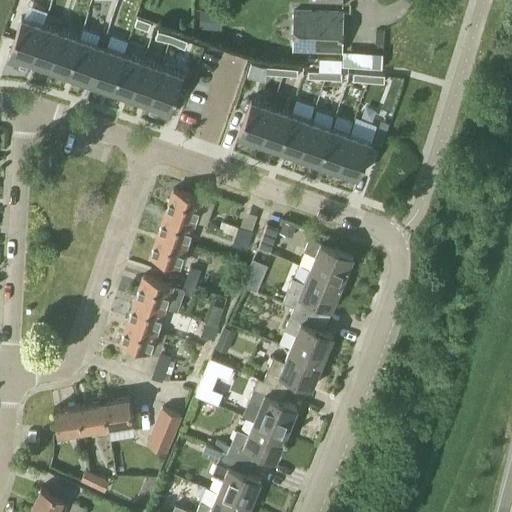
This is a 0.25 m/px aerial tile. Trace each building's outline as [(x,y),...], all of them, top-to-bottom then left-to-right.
[(221,12),(200,10),(198,28),(220,30),(221,12)] [(292,52),(340,53),(341,13),(293,12),(292,52)] [(21,18),(7,58),(28,65),(43,25),(21,18)] [(136,19),(134,27),(147,31),(150,24),(136,19)] [(43,25),(28,65),(29,66),(31,61),(48,67),(61,32),(43,25)] [(61,32),(48,67),(66,73),(79,38),(61,32)] [(158,32),(155,39),(168,44),(171,37),(158,32)] [(171,37),(168,44),(184,51),(187,43),(171,37)] [(79,38),(66,73),(85,80),(98,45),(79,38)] [(105,47),(92,83),(111,89),(124,54),(105,47)] [(124,54),(111,89),(130,96),(142,60),(124,54)] [(142,60),(130,96),(147,102),(145,106),(146,107),(160,67),(142,60)] [(319,66),(318,73),(324,73),(341,73),(341,60),(319,60),(319,66)] [(160,67),(146,107),(167,114),(182,74),(160,67)] [(266,68),(265,76),(282,77),(283,69),(266,68)] [(283,69),(282,77),(296,79),(297,71),(283,69)] [(353,72),(353,80),(367,81),(368,73),(353,72)] [(308,73),(308,81),(324,82),(325,74),(308,73)] [(368,73),(367,81),(384,82),(384,74),(368,73)] [(325,74),(324,82),(341,82),(341,74),(325,74)] [(250,99),(238,134),(259,142),(272,106),(250,99)] [(272,106),(259,142),(277,148),(290,112),(272,106)] [(290,112),(277,148),(298,155),(310,120),(290,112)] [(310,120),(298,155),(318,162),(331,127),(310,120)] [(381,148),(389,125),(382,123),(374,145),(381,148)] [(331,127),(318,162),(336,169),(349,133),(331,127)] [(349,133),(336,169),(358,176),(370,141),(349,133)] [(166,212),(194,222),(202,200),(173,190),(166,212)] [(157,236),(186,246),(194,222),(166,212),(157,236)] [(282,222),(278,233),(291,237),(295,227),(282,222)] [(258,248),(268,252),(276,228),(266,224),(258,248)] [(235,237),(247,241),(250,233),(238,228),(235,237)] [(186,246),(157,236),(150,256),(178,267),(186,246)] [(245,249),(247,241),(235,237),(232,245),(245,249)] [(308,270),(340,283),(352,256),(308,238),(302,251),(314,255),(308,270)] [(185,279),(195,283),(200,270),(189,267),(185,279)] [(281,303),(292,307),(304,312),(309,301),(329,309),(340,283),(308,270),(302,284),(291,279),(281,303)] [(135,298),(164,308),(171,286),(143,276),(135,298)] [(191,295),(195,283),(185,279),(181,289),(180,292),(183,292),(191,295)] [(135,298),(127,322),(155,332),(164,308),(135,298)] [(288,349),(321,362),(333,335),(312,327),(316,317),(304,312),(292,307),(282,331),(293,336),(288,349)] [(189,330),(190,319),(175,316),(173,328),(189,330)] [(155,332),(127,322),(120,343),(148,353),(155,332)] [(213,338),(218,327),(204,322),(200,334),(213,338)] [(217,341),(214,349),(224,353),(228,345),(217,341)] [(261,381),(280,388),(286,391),(290,380),(311,388),(321,362),(288,349),(282,363),(270,358),(261,381)] [(162,380),(170,357),(170,356),(160,352),(150,378),(161,382),(162,380)] [(170,357),(162,380),(167,382),(175,359),(170,357)] [(251,421),(285,435),(296,407),(275,399),(280,388),(261,381),(256,379),(246,403),(257,407),(251,421)] [(199,385),(195,395),(217,404),(222,394),(211,389),(199,384),(199,385)] [(104,401),(108,426),(132,422),(128,397),(104,401)] [(77,406),(81,431),(108,426),(104,401),(77,406)] [(81,431),(77,406),(54,409),(58,435),(81,431)] [(148,443),(166,451),(180,415),(162,408),(148,443)] [(285,435),(251,421),(245,435),(235,431),(229,445),(217,440),(213,448),(220,451),(225,453),(244,461),(249,463),(254,452),(274,460),(285,435)] [(222,480),(217,493),(248,506),(259,480),(240,472),(244,461),(225,453),(220,451),(211,475),(222,480)] [(79,482),(91,487),(97,475),(85,469),(79,482)] [(91,487),(103,493),(109,480),(97,475),(91,487)] [(41,488),(29,511),(56,511),(63,499),(41,488)] [(172,511),(245,511),(248,506),(217,493),(210,508),(199,503),(195,511),(188,511),(175,507),(172,511)]
